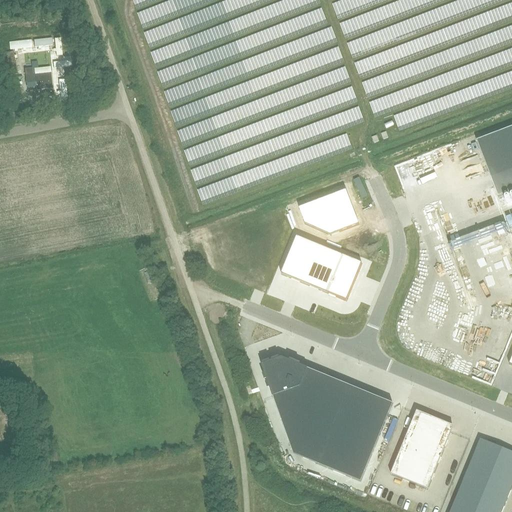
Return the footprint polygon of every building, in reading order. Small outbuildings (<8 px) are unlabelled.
[(48,39),(31,40),(32,50),(49,48),(48,39)] [(29,41),(13,42),(14,51),(30,50),(29,41)] [(63,43),(54,44),(55,57),(64,56),(63,43)] [(65,59),(55,59),(56,73),(66,72),(65,59)] [(14,62),(14,79),(23,79),(23,61),(14,62)] [(32,74),(32,69),(24,70),(26,84),(35,83),(36,91),(53,89),(51,72),(32,74)] [(67,73),(56,74),(57,87),(68,86),(67,73)] [(14,81),(14,98),(22,98),(22,81),(14,81)] [(59,94),(39,95),(39,104),(60,103),(59,94)] [(511,128),(477,142),(498,198),(511,193),(511,128)] [(346,191),(299,209),(305,225),(331,237),(360,226),(346,191)] [(243,237),(235,256),(347,302),(362,265),(269,226),(243,237)] [(144,269),(151,268),(148,261),(150,260),(148,256),(142,258),(143,263),(144,269)] [(354,478),(381,409),(290,371),(273,383),(294,455),(354,478)] [(416,414),(390,476),(428,491),(453,430),(416,414)] [(500,511),(511,485),(511,453),(480,441),(451,511),(500,511)] [(45,447),(42,448),(43,455),(45,467),(58,465),(56,453),(50,454),(48,446),(45,447)]
